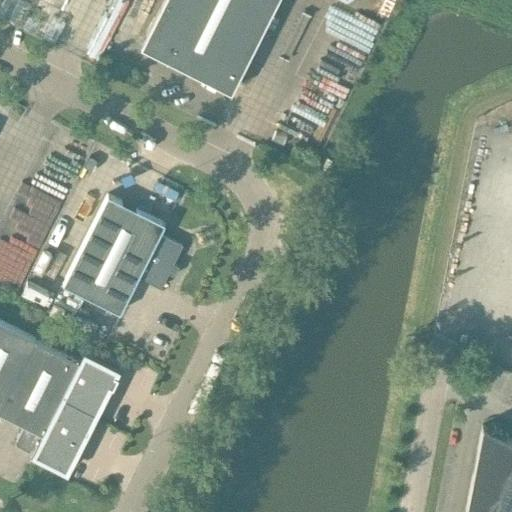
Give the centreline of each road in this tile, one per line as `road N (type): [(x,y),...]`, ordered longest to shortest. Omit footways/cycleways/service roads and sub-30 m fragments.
road 1 (unclassified): [(0,55),(237,173),(260,206),(258,248),(124,511)]
road 2 (residential): [(408,511),(441,333)]
